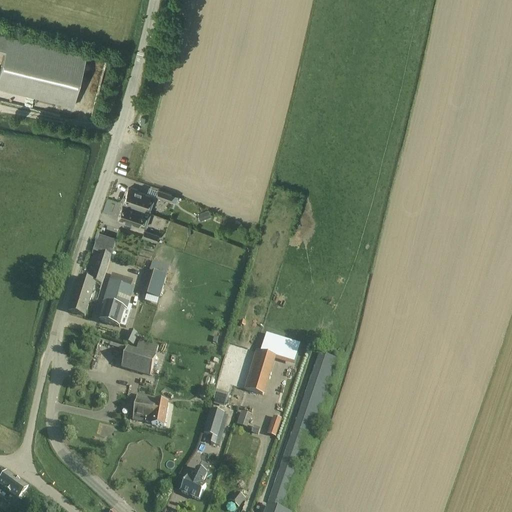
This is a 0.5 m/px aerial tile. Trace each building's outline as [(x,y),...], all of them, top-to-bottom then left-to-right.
[(0,87),(74,106),(86,57),(8,38),(0,70),(0,87)] [(128,189),(123,204),(144,211),(149,196),(128,189)] [(169,202),(171,195),(158,190),(156,197),(169,202)] [(118,219),(138,226),(144,211),(123,204),(118,219)] [(201,221),(211,217),(208,209),(198,214),(201,221)] [(144,230),(141,237),(156,242),(159,235),(144,230)] [(100,291),(102,286),(111,256),(100,253),(91,281),(80,278),(69,312),(85,317),(94,289),(100,291)] [(166,266),(153,262),(150,271),(163,276),(166,266)] [(131,288),(121,285),(123,275),(111,272),(109,281),(110,281),(103,304),(106,305),(101,322),(120,328),(124,312),(127,313),(127,311),(132,297),(129,296),(131,288)] [(125,342),(133,346),(138,334),(130,331),(125,342)] [(157,356),(156,356),(158,346),(139,341),(136,350),(128,348),(122,369),(150,377),(157,356)] [(277,358),(257,352),(245,391),(265,397),(277,358)] [(319,353),(289,440),(268,503),(282,508),(308,434),(313,435),(338,360),(319,353)] [(204,386),(200,398),(207,400),(211,388),(204,386)] [(229,395),(217,391),(214,401),(226,404),(229,395)] [(169,403),(155,401),(156,399),(137,396),(133,420),(153,424),(152,425),(165,427),(169,403)] [(224,415),(225,414),(211,410),(204,434),(217,438),(224,415)] [(241,412),(237,425),(248,427),(251,415),(241,412)] [(224,415),(217,438),(221,440),(228,417),(224,415)] [(267,434),(276,437),(282,418),(273,416),(267,434)] [(206,488),(202,486),(207,474),(197,470),(192,481),(187,478),(181,492),(199,501),(206,488)] [(13,508),(19,499),(28,487),(6,472),(0,480),(0,485),(9,492),(3,501),(13,508)] [(236,490),(225,504),(235,511),(246,498),(236,490)]
